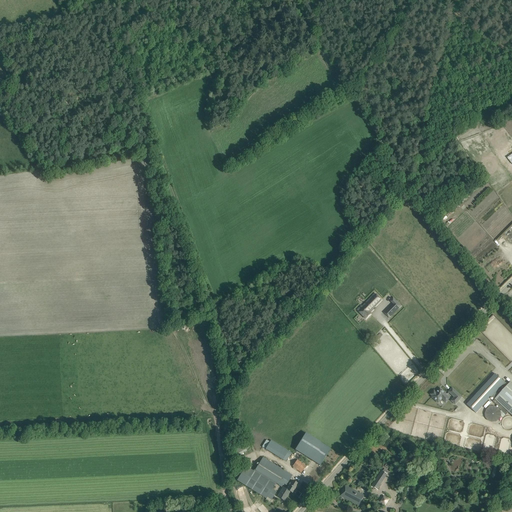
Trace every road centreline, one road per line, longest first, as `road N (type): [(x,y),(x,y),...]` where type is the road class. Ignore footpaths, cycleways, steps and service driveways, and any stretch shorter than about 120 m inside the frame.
road 1 (track): [(110,0),(121,59),(222,329),(232,382)]
road 2 (unclassified): [(299,511),(511,282)]
road 3 (track): [(411,185),(287,0)]
road 4 (track): [(500,294),(411,185)]
road 5 (track): [(151,145),(62,162),(28,136)]
